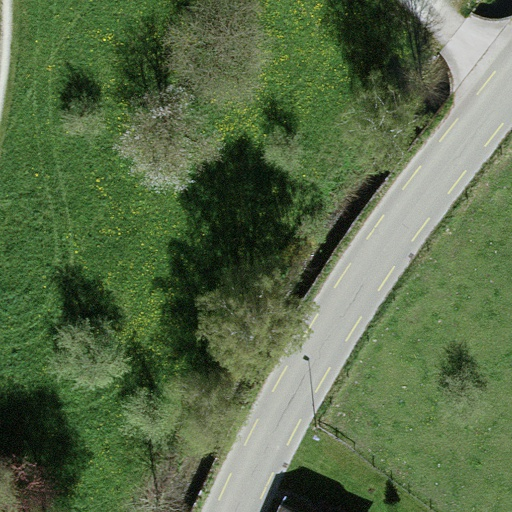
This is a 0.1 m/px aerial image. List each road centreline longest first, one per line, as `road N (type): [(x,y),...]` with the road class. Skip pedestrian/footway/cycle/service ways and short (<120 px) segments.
road 1 (residential): [(511,77),(353,291),(233,511)]
road 2 (track): [(505,85),(417,0)]
